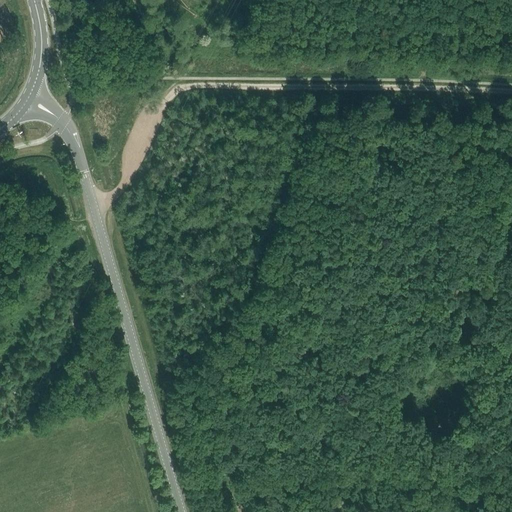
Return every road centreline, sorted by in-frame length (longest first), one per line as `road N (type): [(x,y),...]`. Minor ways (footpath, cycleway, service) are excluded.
road 1 (tertiary): [(180,511),(72,138)]
road 2 (track): [(176,85),(420,86)]
road 3 (track): [(168,96),(125,182),(92,203)]
